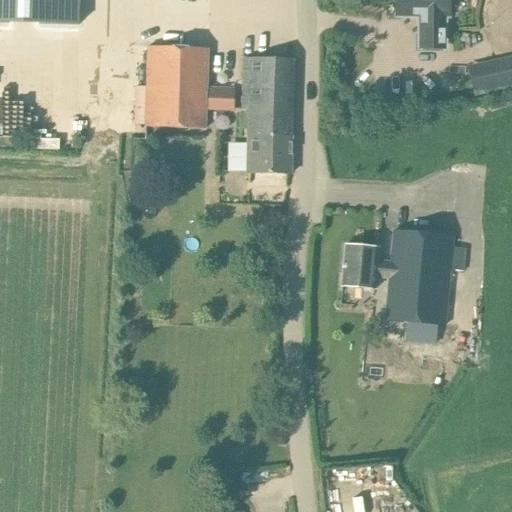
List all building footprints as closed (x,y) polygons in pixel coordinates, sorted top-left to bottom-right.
[(0,0),(0,18),(81,20),(81,0),(0,0)] [(446,0),(398,0),(399,16),(420,16),(420,47),(444,47),(444,16),(447,16),(446,0)] [(134,125),(146,126),(203,129),(208,49),(149,48),(147,88),(136,87),(134,125)] [(511,59),(494,63),(468,67),(474,98),(511,90),(511,59)] [(291,175),(294,61),(244,60),(242,110),(249,110),(248,135),(249,135),(248,173),(291,175)] [(209,89),(208,111),(233,112),(234,90),(209,89)] [(510,102),(500,103),(501,110),(511,108),(510,102)] [(345,246),(341,286),(375,290),(376,278),(389,279),(385,320),(407,322),(405,343),(436,346),(437,325),(446,326),(452,271),(465,273),(467,249),(454,247),(455,237),(414,233),(394,231),(391,262),(378,261),(379,249),(345,246)] [(324,511),(346,511),(345,473),(323,474),(324,511)]
